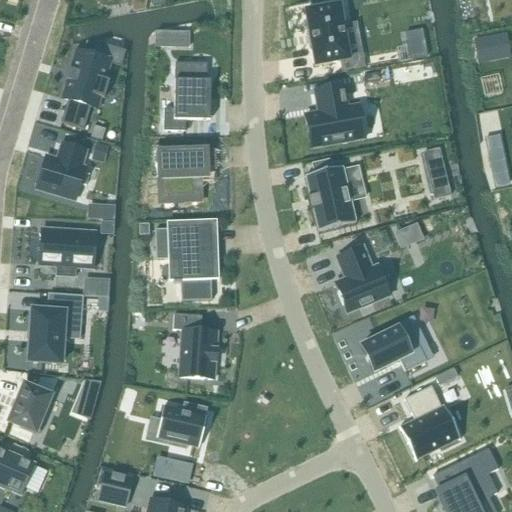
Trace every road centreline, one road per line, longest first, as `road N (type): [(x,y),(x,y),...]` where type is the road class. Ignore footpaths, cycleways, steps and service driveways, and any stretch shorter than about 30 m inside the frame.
road 1 (residential): [(251,0),(254,140),(270,237),(301,334),(354,449)]
road 2 (residential): [(48,0),(0,166)]
road 3 (residential): [(354,449),(235,511)]
